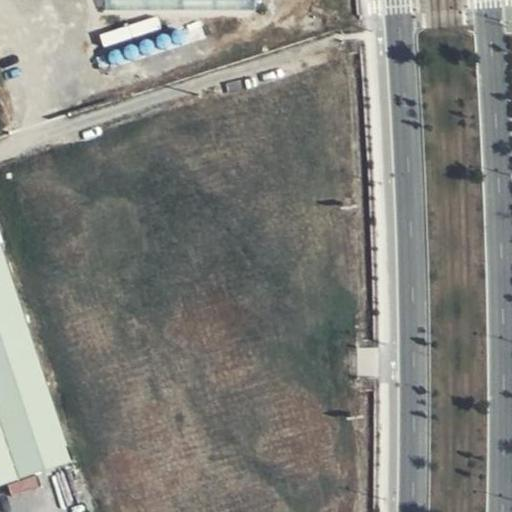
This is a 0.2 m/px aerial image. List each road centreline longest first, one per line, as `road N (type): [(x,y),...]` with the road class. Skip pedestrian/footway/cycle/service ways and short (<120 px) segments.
road 1 (secondary): [(502,511),(504,353),(488,0)]
road 2 (secondary): [(398,0),(410,236),(411,511)]
road 3 (residential): [(0,151),(325,42)]
